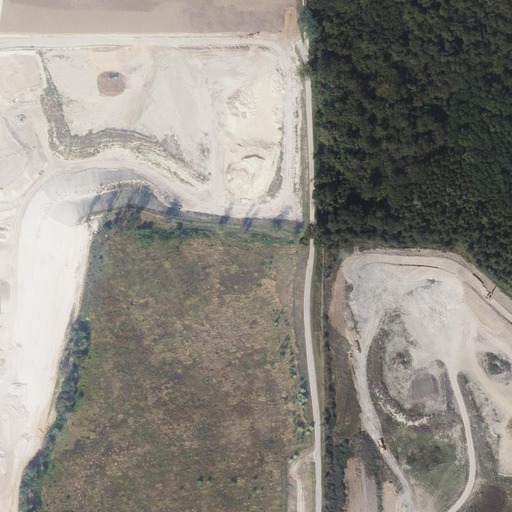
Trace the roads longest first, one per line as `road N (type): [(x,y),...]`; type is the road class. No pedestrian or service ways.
road 1 (track): [(320,511),(309,316),(311,0)]
road 2 (track): [(160,221),(125,215),(90,224),(37,467),(37,511)]
